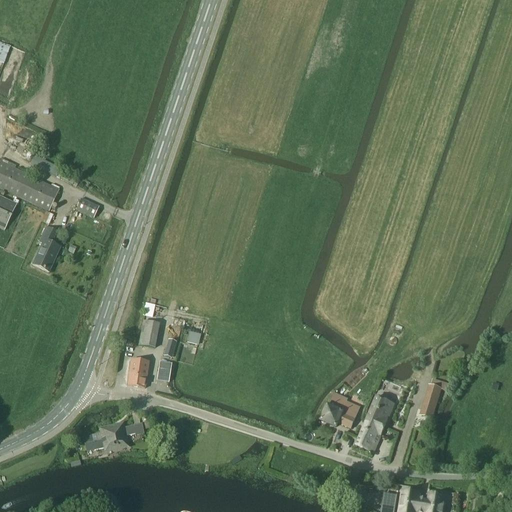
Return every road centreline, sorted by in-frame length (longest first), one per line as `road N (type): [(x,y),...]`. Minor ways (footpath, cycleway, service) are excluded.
road 1 (unclassified): [(78,388),(162,402),(394,472),(511,475)]
road 2 (secondary): [(78,388),(210,0)]
